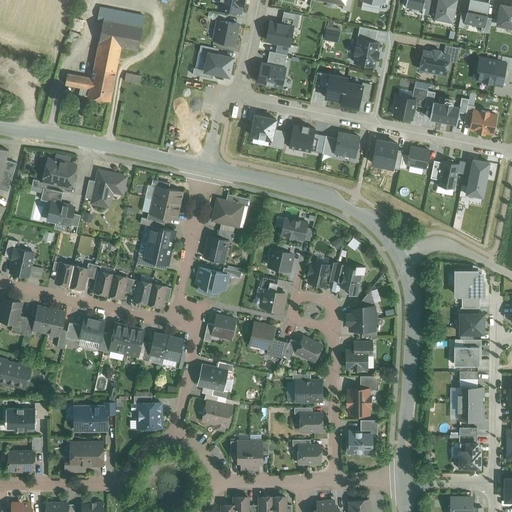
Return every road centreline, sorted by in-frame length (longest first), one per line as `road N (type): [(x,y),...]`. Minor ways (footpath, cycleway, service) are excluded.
road 1 (residential): [(511,152),(239,96)]
road 2 (tertiary): [(400,254),(412,304),(403,478)]
road 3 (tertiary): [(205,168),(353,207),(400,254)]
road 4 (tertiary): [(0,125),(205,168)]
road 5 (residential): [(176,434),(145,445),(125,477),(105,483),(0,483)]
road 6 (residential): [(188,316),(0,281)]
road 7 (residential): [(188,316),(179,294),(205,168)]
road 8 (residential): [(335,479),(332,327)]
road 9 (residential): [(496,331),(494,481)]
road 10 (residential): [(176,434),(196,335),(188,316)]
road 11 (unclassified): [(400,254),(445,243),(511,275)]
